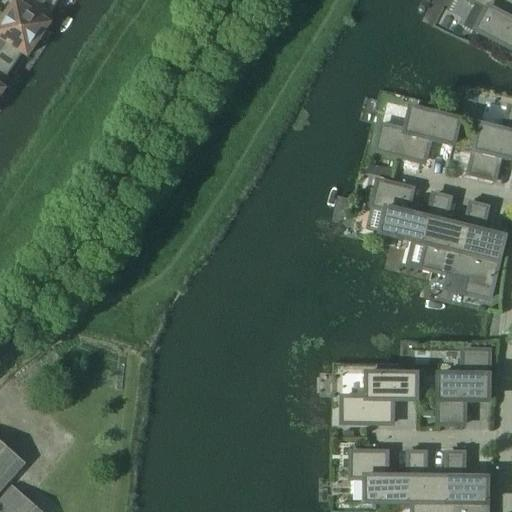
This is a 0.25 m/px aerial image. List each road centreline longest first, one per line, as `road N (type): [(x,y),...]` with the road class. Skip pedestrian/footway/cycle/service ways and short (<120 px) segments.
road 1 (unclassified): [(0,342),(84,232),(228,0)]
road 2 (residential): [(504,441),(369,440)]
